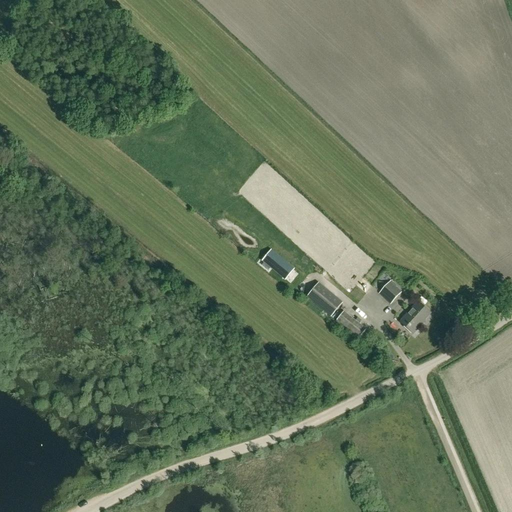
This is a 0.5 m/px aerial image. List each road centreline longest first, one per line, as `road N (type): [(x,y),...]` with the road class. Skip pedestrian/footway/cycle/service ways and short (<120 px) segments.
road 1 (track): [(87,511),(401,378)]
road 2 (track): [(475,511),(416,371)]
road 3 (unclassified): [(401,378),(511,315)]
